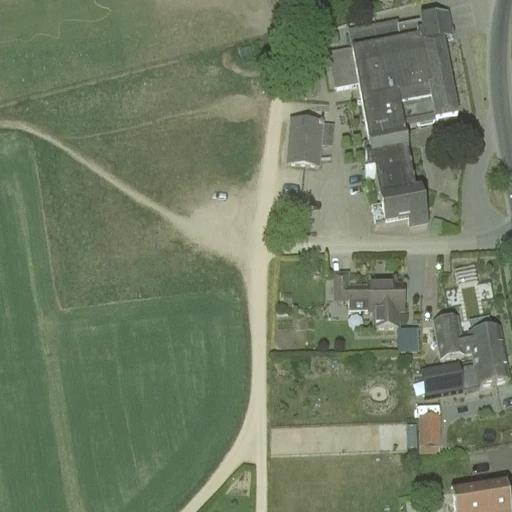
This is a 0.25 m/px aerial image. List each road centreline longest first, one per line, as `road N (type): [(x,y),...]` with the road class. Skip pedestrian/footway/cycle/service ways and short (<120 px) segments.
road 1 (track): [(288,0),(257,249)]
road 2 (track): [(257,249),(259,437)]
road 3 (unclassified): [(334,247),(467,247),(511,237)]
